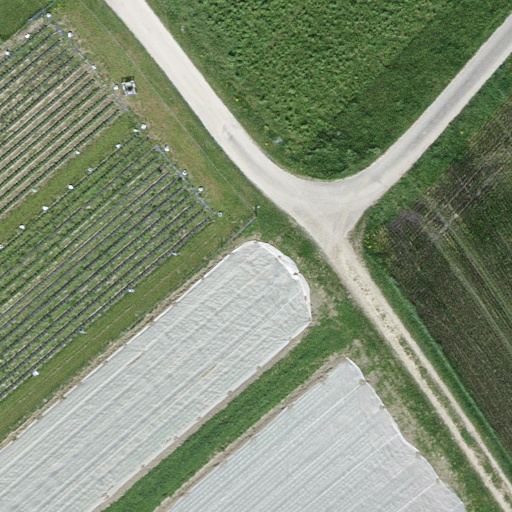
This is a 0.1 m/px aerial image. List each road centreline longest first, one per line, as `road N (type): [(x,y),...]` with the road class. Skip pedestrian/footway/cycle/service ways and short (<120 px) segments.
road 1 (track): [(511,511),(316,231)]
road 2 (track): [(316,231),(219,129),(118,0)]
road 3 (track): [(316,231),(436,117),(511,27)]
